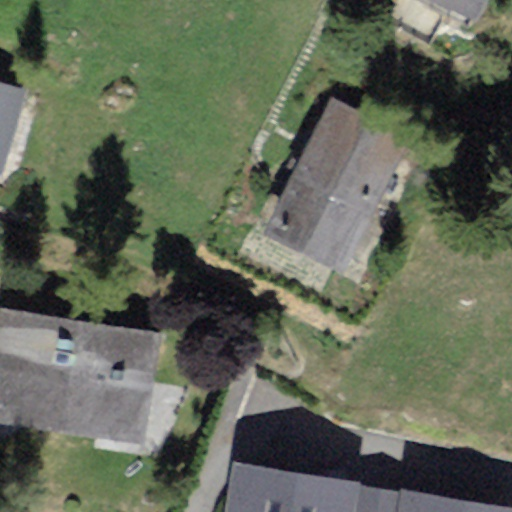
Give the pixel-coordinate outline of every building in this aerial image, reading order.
[(482,0),(453,0),(475,13),(482,0)] [(0,167),(9,170),(33,87),(0,78),(0,167)] [(343,264),(403,144),(334,110),(316,147),(295,190),(275,230),(343,264)] [(0,417),(145,439),(161,332),(3,309),(0,328),(0,417)] [(351,511),(356,485),(356,481),(241,463),(233,511),(351,511)] [(403,511),(406,493),(402,493),(356,485),(351,511),(403,511)] [(511,511),(511,503),(407,487),(406,493),(403,511),(511,511)]
